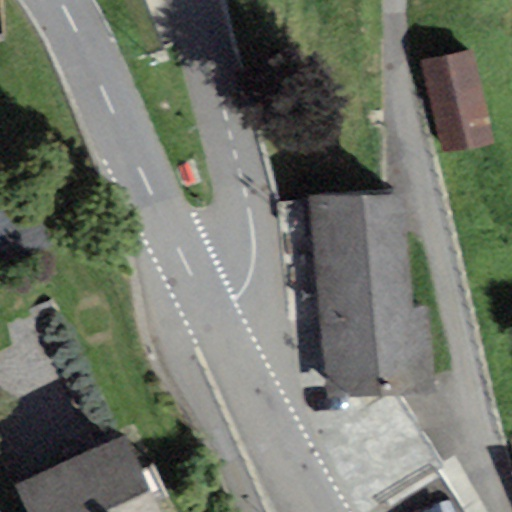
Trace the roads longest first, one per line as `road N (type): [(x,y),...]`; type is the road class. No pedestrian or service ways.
road 1 (residential): [(212,315),(241,287),(252,237),(193,0)]
road 2 (residential): [(249,511),(172,327),(171,240)]
road 3 (secondary): [(53,0),(171,240)]
road 4 (residential): [(212,315),(318,511)]
